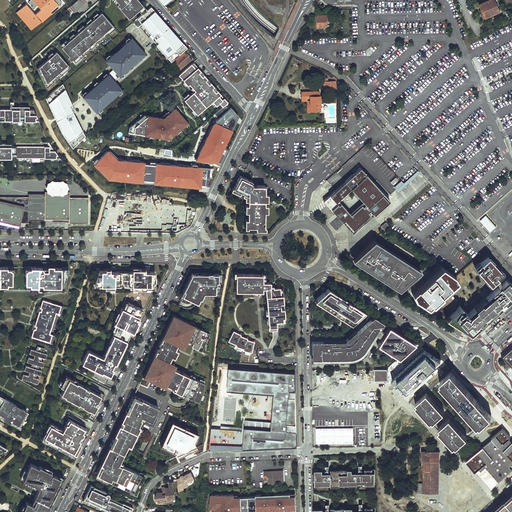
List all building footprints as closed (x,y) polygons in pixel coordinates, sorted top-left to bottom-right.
[(117,4),(129,18),(138,9),(144,5),(139,0),(116,0),(119,2),(117,4)] [(495,0),(488,0),(480,4),(486,17),(501,10),(495,0)] [(77,9),(81,5),(77,1),(73,5),(77,9)] [(77,9),(73,5),(66,11),(70,15),(77,9)] [(144,5),(138,9),(142,14),(146,10),(147,9),(144,5)] [(169,27),(156,38),(158,41),(169,31),(172,30),(178,37),(177,39),(185,48),(187,47),(151,6),(147,9),(146,10),(151,16),(154,13),(162,22),(163,20),(169,27)] [(137,18),(156,38),(169,27),(163,20),(162,22),(154,13),(151,16),(146,10),(142,14),(137,18)] [(62,46),(69,55),(68,56),(71,60),(72,59),(75,62),(85,53),(90,48),(90,49),(91,48),(96,44),(97,43),(96,43),(99,40),(99,41),(100,41),(105,36),(106,36),(105,35),(108,33),(109,33),(113,29),(115,27),(102,12),(99,14),(95,18),(92,20),(88,24),(85,26),(79,31),(75,35),(71,38),(68,41),(62,46)] [(318,15),(318,27),(328,26),(327,14),(318,15)] [(156,44),(171,61),(185,48),(177,39),(178,37),(172,30),(169,31),(158,41),(158,42),(156,44)] [(119,75),(120,76),(146,53),(132,37),(125,42),(127,44),(113,55),(112,54),(106,60),(114,69),(111,72),(113,74),(114,73),(117,76),(119,75)] [(125,42),(112,54),(113,55),(127,44),(125,42)] [(191,59),(187,54),(187,53),(185,50),(175,59),(169,64),(172,66),(173,66),(175,64),(180,69),(191,59)] [(44,81),(47,87),(59,77),(66,70),(70,66),(57,51),(54,53),(50,57),(37,68),(39,71),(41,70),(46,80),(44,81)] [(71,60),(76,65),(87,55),(85,53),(75,62),(72,59),(71,60)] [(194,68),(191,64),(183,70),(178,75),(182,79),(187,85),(189,83),(195,90),(193,92),(184,100),(192,109),(196,114),(211,102),(213,101),(216,105),(219,102),(222,106),(227,102),(228,101),(225,98),(222,100),(218,95),(221,93),(217,89),(215,91),(212,87),(214,85),(210,81),(208,83),(205,79),(207,78),(204,74),(202,76),(198,72),(200,70),(197,66),(194,68)] [(151,78),(153,82),(165,71),(163,68),(151,78)] [(109,73),(115,80),(120,76),(119,75),(117,76),(114,73),(113,74),(111,72),(114,69),(109,73)] [(59,77),(60,79),(68,72),(66,70),(59,77)] [(84,95),(83,96),(97,112),(99,110),(102,107),(103,106),(102,105),(115,93),(116,94),(118,93),(121,90),(123,89),(115,80),(109,73),(108,74),(105,76),(98,82),(95,85),(87,92),(84,95)] [(57,114),(71,107),(70,105),(73,104),(71,100),(69,101),(67,96),(69,96),(66,89),(63,90),(61,85),(48,96),(49,99),(48,100),(51,106),(53,105),(55,111),(53,112),(57,114)] [(320,110),(320,90),(301,91),(301,96),(307,96),(310,96),(310,99),(311,111),(320,110)] [(102,105),(103,106),(116,94),(115,93),(102,105)] [(231,107),(227,102),(222,106),(215,113),(218,116),(213,125),(209,133),(210,134),(209,137),(208,136),(205,141),(206,141),(204,146),(203,145),(196,159),(217,161),(217,156),(218,153),(221,146),(223,147),(229,135),(227,134),(230,128),(232,129),(238,117),(235,113),(233,115),(228,109),(231,107)] [(57,114),(53,112),(57,119),(59,118),(73,111),(75,110),(73,104),(70,105),(71,107),(57,114)] [(34,117),(37,117),(33,109),(14,109),(14,111),(11,111),(11,109),(0,108),(0,120),(35,120),(34,117)] [(172,110),(163,118),(160,117),(144,115),(143,119),(139,118),(129,127),(128,132),(136,133),(143,134),(154,136),(164,137),(168,138),(172,134),(175,132),(180,128),(183,126),(187,122),(175,108),(172,110)] [(171,108),(160,117),(163,118),(172,110),(171,108)] [(62,131),(73,147),(85,135),(75,115),(72,117),(70,113),(73,112),(73,111),(59,118),(57,119),(60,126),(62,124),(65,130),(62,131)] [(56,155),(58,155),(52,147),(48,147),(34,147),(34,149),(30,149),(30,147),(6,146),(5,146),(5,149),(2,148),(2,146),(0,146),(0,157),(56,158),(56,155)] [(117,160),(106,152),(98,160),(96,158),(93,161),(95,163),(94,164),(107,176),(112,177),(112,179),(120,179),(120,177),(130,178),(130,180),(137,181),(138,179),(160,182),(160,183),(171,184),(171,182),(186,183),(186,185),(204,187),(211,181),(210,168),(201,167),(196,167),(191,166),(191,167),(183,166),(173,165),(164,164),(160,163),(160,164),(154,163),(148,162),(148,161),(144,161),(140,161),(135,161),(135,160),(122,159),(122,160),(117,160)] [(333,212),(347,227),(347,225),(355,224),(357,229),(360,227),(358,224),(360,222),(362,225),(371,216),(389,200),(373,182),(360,167),(356,171),(357,172),(355,174),(354,173),(344,181),(347,184),(346,186),(343,183),(335,189),(335,190),(323,200),(326,204),(328,202),(329,203),(327,205),(333,212)] [(248,219),(248,227),(256,227),(264,227),(264,211),(264,204),(265,200),(265,193),(265,185),(252,185),(252,180),(239,175),(233,188),(241,192),(244,193),(248,195),(248,200),(248,204),(248,211),(248,219)] [(403,183),(401,180),(394,186),(398,192),(413,179),(411,176),(403,183)] [(28,196),(0,196),(0,222),(8,222),(20,223),(28,223),(28,220),(45,220),(45,219),(69,219),(69,223),(88,223),(88,197),(69,197),(69,191),(44,191),(44,193),(28,193),(28,196)] [(480,220),(490,232),(496,227),(486,215),(480,220)] [(362,225),(372,216),(371,216),(362,225)] [(336,217),(329,223),(336,230),(342,225),(336,217)] [(347,227),(352,233),(357,229),(355,224),(347,225),(347,227)] [(357,258),(398,285),(416,269),(375,242),(357,258)] [(475,267),(490,284),(503,273),(488,256),(475,267)] [(63,283),(68,268),(53,268),(53,265),(47,265),(47,268),(30,267),(30,269),(27,269),(25,271),(25,284),(30,284),(30,287),(38,287),(38,284),(45,284),(45,287),(60,287),(60,283),(63,283)] [(0,286),(7,286),(7,284),(12,284),(12,271),(10,268),(7,268),(7,267),(0,266),(0,286)] [(412,293),(415,298),(428,307),(457,281),(454,275),(441,266),(412,293)] [(99,268),(94,284),(105,285),(105,288),(114,288),(114,284),(132,284),(132,288),(146,288),(146,287),(154,287),(155,271),(149,271),(149,268),(99,268)] [(183,289),(178,300),(183,302),(186,297),(196,301),(198,296),(199,297),(202,291),(216,291),(216,283),(214,283),(214,280),(216,280),(219,280),(219,272),(210,272),(210,273),(206,273),(206,272),(202,272),(202,274),(198,274),(198,272),(190,272),(187,278),(188,278),(187,282),(185,281),(182,289),(183,289)] [(283,317),(285,317),(283,295),(281,295),(280,288),(280,287),(273,288),(272,287),(271,285),(270,285),(270,281),(262,281),(262,278),(262,274),(260,274),(238,273),(236,274),(236,278),(236,288),(242,288),(242,290),(251,290),(257,291),(262,291),(262,287),(265,287),(266,292),(268,292),(268,299),(266,299),(267,303),(269,303),(270,304),(267,305),(267,309),(268,316),(268,323),(269,330),(277,329),(276,324),(283,324),(283,323),(283,317)] [(470,334),(511,296),(511,283),(507,278),(467,313),(460,305),(456,310),(446,319),(470,334)] [(317,298),(343,315),(348,308),(333,299),(336,295),(345,301),(346,299),(328,288),(326,289),(325,292),(324,292),(317,298)] [(317,298),(315,300),(351,323),(353,321),(348,318),(356,305),(352,302),(350,305),(346,302),(348,300),(346,299),(345,301),(336,295),(333,299),(348,308),(343,315),(317,298)] [(33,330),(31,336),(50,342),(50,341),(52,334),(50,333),(50,330),(55,316),(56,313),(58,314),(58,313),(61,306),(42,300),(41,307),(40,308),(49,311),(48,313),(39,311),(39,312),(35,324),(35,326),(43,328),(42,331),(34,329),(33,330)] [(116,325),(113,333),(114,333),(127,339),(130,332),(133,333),(139,321),(137,320),(143,309),(128,302),(125,309),(122,307),(114,324),(116,325)] [(348,318),(353,321),(360,315),(362,312),(363,313),(365,311),(356,305),(348,318)] [(188,321),(175,315),(167,331),(166,331),(161,340),(162,341),(161,343),(160,343),(160,344),(159,344),(159,345),(159,346),(159,347),(158,350),(157,349),(152,359),(154,359),(146,374),(153,377),(152,379),(153,377),(157,379),(156,380),(157,379),(162,381),(161,383),(165,385),(166,382),(172,385),(172,386),(172,387),(172,388),(173,388),(175,389),(176,387),(178,388),(177,390),(181,392),(186,395),(199,401),(200,398),(202,394),(203,391),(204,382),(199,380),(194,377),(189,375),(185,373),(184,376),(182,375),(183,372),(182,373),(179,372),(180,371),(173,367),(171,370),(166,368),(169,361),(172,355),(173,352),(176,353),(177,351),(175,349),(176,347),(178,342),(181,336),(187,339),(189,340),(195,343),(194,346),(196,343),(199,345),(198,347),(206,352),(208,352),(210,332),(205,329),(202,328),(202,329),(194,325),(194,324),(193,324),(188,321)] [(330,359),(330,361),(349,360),(351,360),(353,360),(356,359),(358,358),(360,357),(361,356),(363,354),(365,352),(367,350),(374,338),(375,337),(364,329),(374,320),(382,325),(384,323),(373,316),(347,338),(349,340),(347,342),(345,340),(311,341),(311,344),(322,344),(323,359),(318,359),(318,361),(324,361),(324,359),(325,359),(325,343),(329,343),(329,345),(349,345),(361,330),(372,337),(365,349),(364,350),(363,351),(362,352),(361,354),(359,354),(357,356),(356,357),(354,357),(353,358),(350,358),(348,359),(330,359)] [(380,329),(382,325),(374,320),(364,329),(375,337),(378,332),(380,329)] [(398,357),(414,342),(388,326),(384,332),(382,335),(377,344),(398,357)] [(372,337),(361,330),(349,345),(329,345),(329,343),(325,343),(325,359),(330,359),(348,359),(350,358),(353,358),(354,357),(356,357),(357,356),(359,354),(361,354),(362,352),(363,351),(364,350),(365,349),(372,337)] [(240,335),(241,334),(233,331),(229,339),(237,343),(240,335)] [(127,339),(114,333),(109,342),(107,347),(108,347),(106,353),(105,352),(103,356),(88,349),(82,362),(102,371),(102,370),(111,375),(112,373),(113,368),(115,362),(127,339)] [(247,339),(247,338),(240,335),(237,343),(236,344),(244,347),(247,339)] [(178,342),(184,345),(187,339),(181,336),(178,342)] [(244,347),(243,349),(251,352),(254,341),(247,339),(244,347)] [(311,344),(312,359),(318,359),(323,359),(322,344),(311,344)] [(31,348),(29,353),(34,354),(42,357),(45,358),(47,353),(44,352),(45,348),(37,345),(36,350),(31,348)] [(511,346),(507,352),(501,356),(511,367),(511,366),(511,346)] [(425,350),(393,378),(404,391),(440,359),(425,350)] [(28,357),(27,361),(32,363),(39,365),(43,366),(44,362),(41,361),(42,357),(34,354),(33,358),(28,357)] [(173,367),(175,364),(169,361),(166,368),(171,370),(173,367)] [(117,375),(122,365),(115,362),(113,368),(112,373),(117,375)] [(26,365),(24,370),(29,371),(37,374),(40,375),(41,370),(38,369),(39,365),(32,363),(31,367),(26,365)] [(243,370),(229,368),(228,381),(233,381),(232,392),(271,396),(268,424),(248,422),(248,429),(253,430),(253,435),(272,437),(277,392),(241,388),(243,370)] [(388,369),(374,369),(374,380),(387,381),(388,369)] [(243,370),(241,388),(277,392),(272,437),(253,435),(253,430),(248,429),(248,422),(244,421),(243,432),(241,431),(223,429),(223,427),(220,426),(220,429),(210,428),(208,451),(296,449),(295,434),(286,433),(287,426),(288,426),(291,400),(290,400),(290,393),(291,393),(292,384),(285,383),(285,377),(295,378),(295,377),(285,376),(285,374),(243,370)] [(439,382),(477,424),(479,423),(480,424),(491,414),(486,409),(458,378),(450,370),(440,379),(441,381),(439,382)] [(22,378),(38,383),(39,379),(36,378),(37,374),(29,371),(28,375),(23,374),(22,378)] [(94,409),(97,411),(100,405),(102,402),(101,401),(101,400),(104,394),(86,384),(85,386),(77,381),(77,382),(73,381),(74,379),(66,374),(60,385),(64,388),(61,393),(65,395),(65,396),(78,403),(79,403),(82,404),(82,405),(89,409),(90,408),(93,411),(94,409)] [(139,383),(148,387),(150,381),(142,377),(139,383)] [(295,434),(295,378),(285,377),(285,383),(292,384),(291,393),(290,393),(290,400),(291,400),(288,426),(287,426),(286,433),(295,434)] [(415,404),(430,421),(432,419),(433,421),(444,411),(426,391),(415,401),(416,402),(415,404)] [(143,477),(146,471),(124,460),(121,459),(122,456),(130,440),(132,441),(142,421),(140,420),(141,418),(140,418),(142,415),(146,417),(145,419),(151,422),(158,406),(140,398),(139,400),(132,396),(130,400),(133,401),(128,412),(125,411),(125,410),(121,420),(123,421),(121,425),(119,424),(114,433),(117,435),(113,442),(111,441),(107,449),(109,450),(106,456),(104,455),(102,459),(104,460),(100,470),(112,476),(114,473),(123,477),(122,481),(129,484),(129,483),(131,484),(131,485),(137,488),(140,482),(139,482),(142,476),(143,477)] [(0,416),(20,428),(28,414),(25,413),(26,410),(22,408),(20,410),(17,408),(18,406),(16,405),(16,404),(5,398),(2,397),(1,399),(0,398),(0,416)] [(437,429),(453,446),(454,445),(455,446),(466,436),(449,417),(438,427),(439,428),(437,429)] [(82,431),(84,427),(69,419),(67,423),(66,422),(64,426),(61,430),(57,428),(58,427),(53,424),(53,425),(49,423),(48,423),(45,429),(46,429),(42,437),(47,439),(46,441),(57,447),(58,445),(61,447),(60,448),(67,452),(68,450),(72,453),(72,454),(77,457),(82,446),(78,444),(80,439),(79,438),(80,435),(82,436),(84,432),(82,431)] [(194,429),(179,422),(176,428),(181,430),(179,434),(175,432),(171,430),(167,440),(175,444),(176,442),(179,443),(180,446),(189,450),(193,440),(185,436),(186,432),(191,434),(194,429)] [(354,428),(316,428),(316,444),(354,443),(354,428)] [(510,437),(503,428),(492,438),(493,439),(484,447),(483,447),(466,461),(490,488),(511,468),(511,467),(509,465),(511,463),(511,462),(511,441),(511,442),(509,438),(510,437)] [(438,493),(439,451),(423,450),(423,460),(424,460),(424,483),(416,483),(417,493),(438,493)] [(59,485),(63,476),(59,474),(58,477),(52,473),(51,476),(49,475),(51,471),(43,467),(39,465),(39,467),(30,463),(29,465),(27,471),(24,470),(20,478),(24,480),(35,485),(39,487),(53,493),(57,484),(59,485)] [(330,472),(312,472),(313,481),(315,481),(322,481),(322,483),(348,482),(348,483),(357,483),(357,482),(366,482),(366,480),(372,480),(372,471),(365,471),(357,471),(357,468),(347,468),(348,471),(340,472),(340,468),(330,469),(330,472)] [(375,468),(365,468),(365,471),(372,471),(372,480),(375,480),(375,468)] [(278,481),(284,481),(284,470),(264,471),(265,479),(268,479),(268,481),(278,481)] [(177,480),(178,492),(184,489),(184,488),(188,486),(187,482),(195,479),(191,472),(181,477),(181,478),(177,480)] [(166,488),(167,500),(167,501),(173,500),(173,498),(175,498),(174,482),(169,482),(170,487),(170,488),(166,488)] [(105,490),(90,483),(86,493),(89,495),(91,491),(103,496),(105,490)] [(39,487),(34,497),(50,505),(59,485),(57,484),(53,493),(39,487)] [(158,504),(164,503),(164,501),(167,500),(166,488),(166,487),(162,487),(162,492),(162,493),(160,493),(160,492),(157,492),(158,496),(155,497),(156,502),(158,501),(158,504)] [(86,493),(82,500),(101,509),(103,506),(115,511),(130,511),(132,507),(122,503),(121,505),(110,499),(109,500),(106,498),(108,496),(109,493),(108,492),(106,491),(105,490),(103,496),(91,491),(89,495),(86,493)] [(297,507),(296,494),(290,494),(290,492),(275,492),(275,494),(261,495),(261,493),(256,493),(256,495),(238,495),(234,496),(234,493),(215,493),(215,496),(211,496),(210,506),(216,507),(216,509),(215,511),(232,511),(237,511),(241,511),(241,510),(257,509),(257,511),(263,511),(273,511),(276,511),(275,511),(289,511),(290,510),(289,508),(297,507)] [(511,511),(511,492),(506,498),(511,503),(506,508),(501,503),(490,511),(511,511)] [(122,503),(108,496),(106,498),(109,500),(110,499),(121,505),(122,503)] [(43,511),(44,511),(47,511),(50,505),(34,497),(36,498),(33,505),(31,503),(27,501),(25,505),(21,511),(43,511)] [(511,503),(506,498),(501,503),(506,508),(511,503)]
